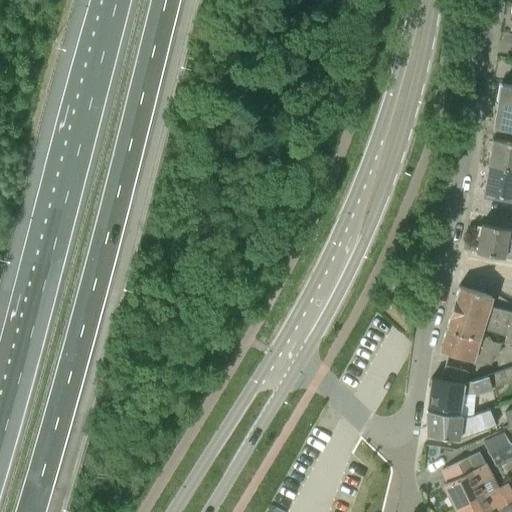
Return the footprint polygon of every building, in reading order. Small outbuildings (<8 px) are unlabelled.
[(511,86),(502,85),(495,129),(511,130),(511,86)] [(511,141),(492,139),(488,167),(511,170),(511,141)] [(511,201),(511,170),(488,167),(484,192),(495,194),(495,199),(511,201)] [(511,259),(511,255),(511,228),(481,224),(476,253),(511,259)] [(397,284),(388,280),(377,302),(387,306),(397,284)] [(511,323),(511,312),(490,307),(492,296),(459,286),(452,308),(511,323)] [(511,342),(511,323),(452,308),(446,330),(480,339),(483,329),(507,335),(505,342),(509,342),(511,342)] [(491,365),(497,342),(479,339),(480,339),(446,330),(440,351),(491,365)] [(463,382),(469,372),(445,365),(440,380),(430,379),(427,406),(460,410),(463,393),(474,393),(475,395),(492,389),(492,388),(488,375),(463,382)] [(492,388),(511,382),(511,367),(488,375),(492,388)] [(494,424),(488,409),(473,414),(466,416),(452,414),(427,411),(428,435),(459,439),(464,437),(494,424)] [(501,432),(482,441),(489,456),(510,446),(501,432)] [(495,486),(478,452),(441,470),(447,482),(443,484),(455,507),(495,486)] [(507,505),(497,485),(495,486),(455,507),(457,511),(493,511),(504,506),(507,505)]
